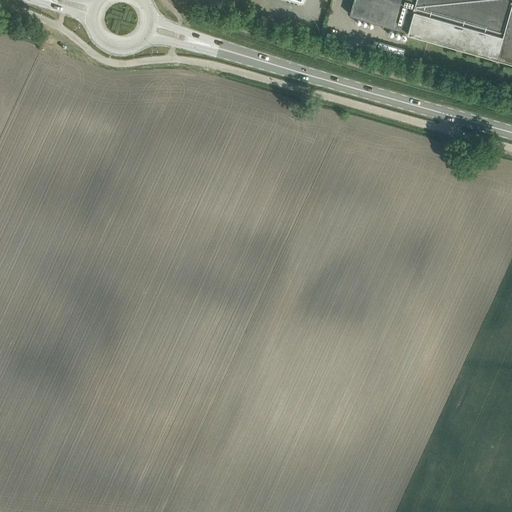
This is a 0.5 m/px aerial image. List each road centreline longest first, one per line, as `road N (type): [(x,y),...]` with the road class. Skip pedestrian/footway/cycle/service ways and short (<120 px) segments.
road 1 (unclassified): [(448,129),(215,64),(106,59),(69,30),(0,1)]
road 2 (primary): [(451,115),(199,43)]
